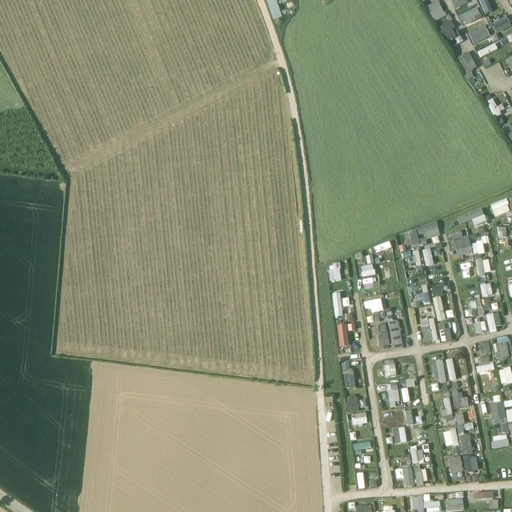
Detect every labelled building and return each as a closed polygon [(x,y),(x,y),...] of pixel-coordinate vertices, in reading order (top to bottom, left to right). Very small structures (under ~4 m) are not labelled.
[(273,0),(271,0),(265,2),(272,22),(280,19),(273,0)] [(448,0),(454,12),(467,5),(464,0),(448,0)] [(477,0),(484,15),(492,12),(485,0),(477,0)] [(437,4),(425,9),(433,24),(446,18),(444,14),(442,15),(437,4)] [(475,10),(458,19),(460,25),(463,23),(465,27),(481,20),(475,10)] [(505,18),(491,26),(496,36),(510,28),(505,18)] [(450,23),(437,30),(445,45),(455,39),(450,31),(454,29),(450,23)] [(483,28),(467,36),(473,48),(489,39),(483,28)] [(503,46),(511,43),(511,35),(501,39),(503,46)] [(494,46),(476,55),(479,60),(497,52),(494,46)] [(467,54),(455,61),(463,74),(461,75),(466,83),(472,80),(470,75),(471,74),(471,72),(475,70),(467,54)] [(493,105),(487,108),(492,118),(501,113),(496,102),(492,104),(493,105)] [(511,131),(508,125),(501,129),(511,147),(511,131)] [(505,201),(489,207),(494,219),(508,213),(506,208),(507,207),(505,201)] [(480,211),(455,221),(458,227),(471,222),(473,228),(485,223),(480,211)] [(409,242),(404,243),(406,249),(410,248),(411,249),(418,247),(418,248),(426,247),(425,242),(439,237),(435,224),(415,230),(418,238),(423,236),(425,241),(417,242),(414,231),(407,233),(409,242)] [(497,230),(497,239),(506,239),(505,229),(497,230)] [(460,233),(451,236),(456,259),(471,255),(467,237),(462,239),(460,233)] [(475,245),(471,246),(473,256),(477,255),(477,257),(483,256),(481,243),(475,244),(475,245)] [(388,244),(372,250),(374,256),(390,249),(388,244)] [(429,251),(421,253),(425,269),(433,267),(429,251)] [(412,265),(408,265),(409,269),(420,267),(417,253),(411,254),(412,265)] [(481,260),(474,262),(478,279),(484,278),(484,275),(490,274),(487,262),(481,263),(481,260)] [(466,262),(460,263),(463,274),(473,271),(470,262),(466,263),(466,262)] [(332,268),(327,268),(329,283),(339,283),(338,271),(335,271),(334,265),(331,266),(332,268)] [(362,277),(373,276),(371,267),(361,269),(362,277)] [(382,268),(376,269),(378,282),(385,281),(382,268)] [(362,281),(364,291),(375,288),(373,279),(362,281)] [(489,284),(478,287),(481,300),(492,298),(489,284)] [(425,287),(412,289),(414,297),(421,296),(423,307),(429,306),(425,287)] [(438,290),(430,291),(431,298),(439,297),(438,290)] [(334,318),(341,317),(340,294),(332,295),(334,318)] [(439,299),(431,300),(436,323),(444,322),(439,299)] [(478,299),(468,301),(470,312),(471,312),(473,319),(483,317),(482,310),(480,311),(478,299)] [(489,300),(480,302),(481,307),(482,307),(483,313),(489,313),(488,306),(485,307),(485,306),(490,305),(489,300)] [(379,302),(362,305),(363,310),(369,309),(370,313),(371,313),(371,315),(372,315),(373,317),(377,316),(377,313),(381,312),(379,302)] [(389,311),(385,313),(392,353),(402,351),(398,324),(394,322),(392,315),(390,316),(389,311)] [(353,325),(353,314),(344,315),(344,325),(353,325)] [(492,315),(485,317),(489,336),(496,334),(494,329),(500,328),(497,315),(492,316),(492,315)] [(432,321),(419,324),(423,345),(437,342),(432,321)] [(442,324),(436,326),(437,331),(438,331),(440,344),(444,343),(445,344),(451,343),(449,331),(442,331),(444,331),(442,324)] [(483,324),(473,327),(475,336),(481,335),(481,333),(485,333),(483,324)] [(377,335),(376,337),(377,348),(387,347),(384,325),(377,326),(377,328),(376,328),(377,335)] [(345,327),(336,328),(338,350),(347,349),(345,327)] [(496,345),(491,346),(495,361),(508,358),(505,345),(508,344),(505,339),(495,341),(496,345)] [(487,344),(478,346),(480,357),(489,355),(487,344)] [(487,357),(478,358),(480,366),(488,365),(487,357)] [(451,361),(445,362),(449,384),(455,382),(451,361)] [(436,367),(431,367),(434,382),(438,381),(439,385),(445,384),(441,362),(435,363),(436,367)] [(489,380),(495,379),(492,364),(475,368),(476,375),(487,373),(489,380)] [(348,365),(340,366),(344,391),(350,390),(350,391),(354,391),(352,374),(351,374),(351,371),(349,371),(348,365)] [(399,369),(396,370),(398,379),(408,377),(406,365),(399,367),(399,369)] [(393,367),(383,368),(385,379),(394,377),(393,367)] [(458,378),(465,377),(463,367),(456,368),(458,378)] [(511,384),(509,369),(497,372),(500,387),(511,384)] [(390,391),(386,392),(389,411),(394,410),(394,408),(398,407),(397,403),(398,402),(395,386),(389,386),(390,391)] [(406,390),(400,392),(402,405),(408,404),(406,390)] [(456,392),(450,393),(453,411),(467,409),(466,399),(462,400),(461,395),(457,395),(456,392)] [(356,400),(345,401),(347,415),(358,414),(356,400)] [(444,411),(439,413),(440,419),(446,424),(452,423),(448,400),(442,401),(444,411)] [(500,426),(500,427),(506,426),(502,404),(489,406),(491,423),(493,422),(493,427),(500,426)] [(410,413),(404,413),(406,428),(412,427),(410,413)] [(391,420),(385,422),(386,427),(402,424),(400,414),(396,415),(396,414),(390,415),(391,420)] [(353,421),(350,422),(352,428),(366,426),(364,415),(352,417),(353,421)] [(403,429),(391,431),(394,446),(405,444),(403,429)] [(448,433),(442,435),(445,449),(451,447),(451,449),(457,447),(454,431),(448,432),(448,433)] [(462,432),(457,433),(461,454),(465,453),(466,455),(471,455),(468,437),(463,438),(462,432)] [(416,433),(407,434),(408,443),(417,442),(416,433)] [(493,445),(490,445),(491,451),(508,448),(507,442),(506,442),(505,436),(492,439),(493,445)] [(369,444),(351,447),(352,453),(370,450),(369,444)] [(415,450),(409,451),(412,466),(417,465),(417,463),(422,462),(421,452),(416,453),(415,450)] [(459,458),(447,460),(450,476),(463,473),(462,469),(460,469),(459,458)] [(468,458),(462,459),(464,475),(477,472),(475,460),(469,460),(468,458)] [(408,459),(398,460),(399,469),(409,467),(408,459)] [(418,469),(412,470),(415,485),(421,484),(420,482),(425,481),(424,472),(419,473),(418,469)] [(403,482),(401,482),(401,486),(404,486),(404,489),(406,489),(406,491),(411,490),(411,488),(412,488),(410,471),(402,472),(403,482)] [(366,476),(357,477),(358,490),(368,490),(366,476)] [(491,494),(472,495),(473,502),(492,500),(491,494)] [(416,506),(411,506),(411,511),(421,511),(420,499),(415,500),(416,506)] [(461,511),(461,501),(445,503),(445,511),(461,511)] [(497,502),(487,502),(488,511),(497,511),(497,502)] [(438,503),(422,505),(422,511),(426,510),(425,511),(438,511),(438,509),(439,509),(438,503)]
